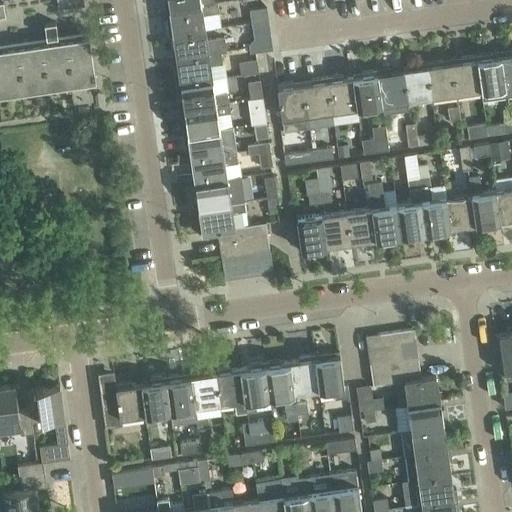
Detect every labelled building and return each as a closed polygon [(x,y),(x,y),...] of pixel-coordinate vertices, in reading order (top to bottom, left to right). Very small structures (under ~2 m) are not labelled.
[(83,0),(57,0),(58,8),(84,5),(83,0)] [(168,34),(173,33),(205,28),(203,13),(219,11),(218,1),(202,3),(169,8),(171,17),(165,18),(168,34)] [(268,19),(266,6),(249,9),(251,22),(268,19)] [(268,19),(251,22),(254,37),(271,35),(268,19)] [(44,23),(46,36),(57,34),(55,21),(44,23)] [(227,49),(225,36),(207,39),(205,28),(173,33),(177,58),(223,50),(227,49)] [(0,47),(0,93),(95,79),(89,34),(0,47)] [(510,52),(501,53),(507,93),(511,92),(511,48),(509,49),(510,52)] [(177,58),(180,83),(213,78),(210,61),(223,59),(222,51),(227,50),(227,49),(223,50),(177,58)] [(476,53),(481,88),(482,97),(507,93),(501,53),(491,55),(491,51),(476,53)] [(476,53),(460,56),(460,59),(451,61),(456,91),(481,88),(476,53)] [(451,61),(442,62),(441,58),(426,61),(431,95),(456,91),(451,61)] [(257,59),(248,60),(250,72),(259,71),(257,59)] [(241,74),(250,72),(248,60),(239,61),(241,74)] [(426,61),(410,63),(411,67),(402,68),(407,98),(431,95),(426,61)] [(392,66),(376,68),(382,102),(383,112),(408,108),(407,98),(402,68),(393,69),(392,66)] [(376,68),(361,70),(361,74),(352,75),(356,106),(382,102),(376,68)] [(343,73),(327,75),(332,109),(356,106),(352,75),(343,76),(343,73)] [(312,81),(302,82),(307,113),(308,123),(333,119),(332,109),(327,75),(311,77),(312,81)] [(215,92),(213,78),(180,83),(184,108),(229,101),(228,91),(215,92)] [(260,79),(249,81),(251,98),(263,96),(260,79)] [(294,84),(293,80),(277,82),(282,117),(307,113),(302,82),(294,84)] [(251,98),(249,98),(252,122),(253,122),(266,120),(263,96),(251,98)] [(184,108),(179,109),(182,132),(233,125),(229,101),(184,108)] [(458,103),(447,105),(448,114),(449,119),(460,118),(459,113),(458,103)] [(255,137),(268,135),(266,120),(253,122),(255,137)] [(487,134),(486,125),(486,121),(467,124),(469,137),(487,134)] [(405,124),(407,134),(416,133),(415,122),(405,124)] [(233,125),(182,132),(185,148),(190,147),(191,153),(189,153),(190,157),(191,157),(236,150),(233,125)] [(427,132),(416,133),(418,144),(429,142),(427,132)] [(418,144),(416,133),(407,134),(408,145),(418,144)] [(386,136),(388,150),(401,148),(400,134),(386,136)] [(371,152),(388,150),(386,136),(386,135),(369,138),(371,152)] [(506,139),(491,141),(493,158),(508,156),(506,139)] [(273,165),(271,152),(269,140),(259,142),(261,153),(263,166),(273,165)] [(259,142),(248,143),(250,154),(261,153),(259,142)] [(490,153),(489,142),(473,144),(474,155),(490,153)] [(348,144),(337,145),(338,155),(349,154),(348,144)] [(459,146),(461,157),(471,155),(469,144),(459,146)] [(317,148),(312,148),(312,149),(314,159),(319,158),(333,156),(331,145),(317,148)] [(312,149),(283,153),(284,163),(314,159),(312,149)] [(238,161),(236,150),(191,157),(195,182),(228,178),(225,163),(238,161)] [(428,174),(427,163),(417,164),(416,152),(408,153),(409,175),(428,174)] [(471,155),(461,157),(462,168),(463,169),(467,169),(467,167),(472,166),(471,155)] [(360,161),(361,171),(371,170),(369,159),(360,161)] [(356,161),(340,163),(342,178),(358,176),(356,161)] [(373,181),(372,179),(371,170),(361,171),(363,182),(368,182),(373,181)] [(468,174),(470,186),(471,191),(475,222),(491,220),(492,223),(500,222),(495,188),(481,190),(479,173),(468,174)] [(264,176),(267,197),(277,196),(274,175),(264,176)] [(429,175),(418,177),(421,198),(426,229),(441,227),(442,230),(451,229),(446,195),(431,197),(429,185),(430,185),(429,175)] [(199,207),(245,200),(242,176),(228,178),(195,182),(199,207)] [(396,202),(401,236),(410,235),(410,231),(426,229),(421,198),(418,177),(407,178),(411,200),(396,202)] [(371,206),(375,236),(391,234),(392,238),(401,236),(396,202),(385,204),(381,178),(372,179),(373,181),(368,182),(371,206)] [(511,185),(495,188),(500,222),(509,221),(509,217),(511,216),(511,185)] [(329,190),(319,191),(320,201),(331,200),(329,190)] [(320,201),(319,191),(308,193),(309,203),(320,201)] [(446,195),(451,229),(460,228),(459,224),(475,222),(471,191),(446,195)] [(279,205),(277,196),(267,197),(269,207),(279,205)] [(246,209),(245,200),(199,207),(202,232),(217,229),(219,241),(244,238),(242,224),(235,226),(232,211),(246,209)] [(375,236),(371,206),(346,209),(351,244),(360,242),(360,239),(375,236)] [(346,209),(322,213),(326,244),(342,241),(342,245),(351,244),(346,209)] [(326,244),(322,213),(296,217),(301,251),(311,250),(310,246),(326,244)] [(265,221),(242,224),(244,238),(267,235),(265,221)] [(244,238),(246,249),(258,248),(269,246),(267,235),(244,238)] [(221,253),(233,251),(246,249),(244,238),(219,241),(221,253)] [(269,246),(258,248),(262,272),(273,271),(269,246)] [(262,272),(258,248),(246,249),(250,274),(262,272)] [(246,249),(233,251),(237,276),(250,274),(246,249)] [(224,278),(237,276),(233,251),(221,253),(224,278)] [(414,327),(402,329),(404,343),(416,342),(414,327)] [(510,332),(495,334),(500,370),(511,368),(511,327),(510,328),(510,332)] [(402,329),(391,330),(395,356),(406,355),(404,343),(402,329)] [(391,330),(379,332),(383,358),(395,356),(391,330)] [(369,360),(383,358),(379,332),(365,334),(369,360)] [(416,342),(404,343),(406,355),(417,353),(417,348),(416,342)] [(417,353),(406,355),(395,356),(397,369),(419,366),(417,353)] [(331,358),(330,354),(314,357),(318,387),(319,391),(334,389),(335,401),(350,399),(348,386),(344,386),(340,356),(331,358)] [(369,360),(371,373),(397,369),(395,356),(383,358),(369,360)] [(294,394),(319,391),(318,387),(314,357),(299,359),(299,362),(290,364),(294,394)] [(281,361),(265,364),(270,398),(294,394),(290,364),(281,365),(281,361)] [(250,370),(240,371),(247,414),(271,411),(270,398),(265,364),(249,366),(250,370)] [(419,366),(397,369),(399,380),(404,379),(421,377),(421,376),(419,366)] [(215,371),(220,405),(235,403),(237,416),(247,414),(240,371),(232,372),(231,369),(215,371)] [(399,380),(397,369),(371,373),(373,384),(399,380)] [(200,377),(191,378),(196,409),(220,405),(215,371),(200,373),(200,377)] [(408,404),(440,400),(436,373),(421,376),(421,377),(404,379),(408,404)] [(166,378),(171,412),(196,409),(191,378),(182,379),(181,376),(166,378)] [(156,414),(171,412),(166,378),(150,380),(150,384),(142,385),(146,416),(148,428),(158,426),(156,414)] [(14,383),(0,385),(0,432),(20,429),(21,432),(33,430),(32,420),(30,405),(29,405),(18,407),(14,383)] [(123,427),(122,419),(146,416),(142,385),(132,386),(132,383),(115,385),(116,393),(101,395),(106,429),(123,427)] [(17,463),(19,476),(45,472),(43,460),(70,456),(60,384),(27,389),(29,405),(30,405),(32,420),(55,417),(59,428),(58,441),(39,443),(41,459),(17,463)] [(364,409),(364,411),(374,409),(370,384),(356,386),(359,410),(364,409)] [(511,389),(502,390),(504,406),(511,404),(511,389)] [(307,400),(295,402),(297,412),(308,410),(307,400)] [(412,429),(443,425),(440,400),(408,404),(412,429)] [(295,402),(285,403),(286,413),(297,412),(295,402)] [(375,419),(374,409),(364,411),(365,421),(375,419)] [(208,416),(197,417),(198,421),(200,438),(202,450),(213,448),(209,426),(208,416)] [(338,419),(340,430),(354,428),(353,417),(338,419)] [(272,418),(248,421),(251,443),(255,442),(275,439),(272,418)] [(246,444),(251,443),(248,421),(243,422),(246,444)] [(405,455),(447,449),(443,425),(412,429),(402,431),(405,455)] [(341,438),(338,439),(340,451),(357,448),(355,436),(351,437),(341,438)] [(200,438),(180,441),(182,453),(202,450),(200,438)] [(170,442),(151,445),(152,457),(172,454),(170,442)] [(295,445),(297,456),(307,454),(305,443),(295,445)] [(370,450),(371,460),(381,459),(379,448),(370,450)] [(409,480),(450,474),(447,449),(405,455),(409,480)] [(255,451),(251,451),(252,461),(264,460),(262,450),(255,451)] [(241,463),(252,461),(251,451),(239,453),(241,463)] [(308,465),(307,454),(297,456),(299,467),(308,465)] [(197,459),(199,470),(209,469),(207,458),(197,459)] [(371,459),(367,460),(368,472),(373,471),(383,470),(381,459),(371,460),(371,459)] [(165,464),(152,466),(153,476),(166,474),(165,464)] [(140,468),(141,478),(153,476),(152,466),(140,468)] [(330,471),(336,511),(361,511),(355,468),(330,471)] [(210,480),(209,469),(199,470),(200,481),(210,480)] [(336,511),(330,471),(305,475),(311,511),(336,511)] [(0,511),(39,507),(36,486),(46,485),(45,472),(19,476),(20,486),(0,489),(0,511)] [(406,506),(422,504),(458,498),(456,488),(452,489),(450,474),(409,480),(403,481),(406,506)] [(311,511),(305,475),(281,479),(286,511),(311,511)] [(281,476),(256,480),(258,498),(260,511),(286,511),(281,479),(281,476)] [(231,486),(206,490),(206,493),(209,511),(234,511),(233,501),(231,486)] [(194,507),(184,509),(184,511),(209,511),(206,493),(206,490),(192,493),(194,507)] [(168,496),(157,497),(158,506),(158,511),(184,511),(184,509),(183,500),(169,503),(168,496)] [(387,496),(373,498),(375,511),(388,509),(387,496)] [(260,511),(258,498),(233,501),(234,511),(260,511)] [(458,498),(422,504),(423,511),(460,511),(460,507),(459,508),(458,498)]
